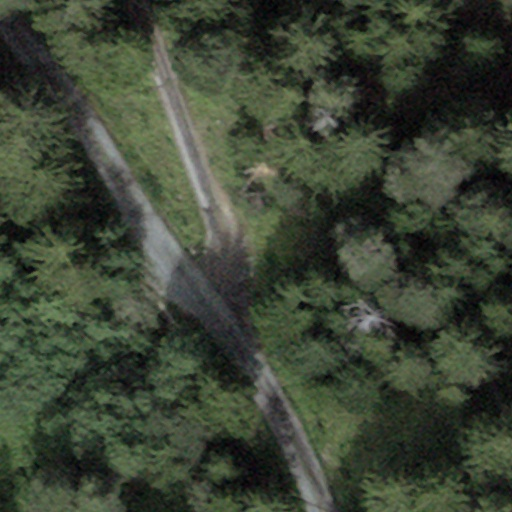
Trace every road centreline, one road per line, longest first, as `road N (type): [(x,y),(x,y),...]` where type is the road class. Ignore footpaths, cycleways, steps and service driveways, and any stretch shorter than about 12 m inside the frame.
road 1 (track): [(324,511),(302,458),(0,29)]
road 2 (track): [(129,0),(302,458)]
